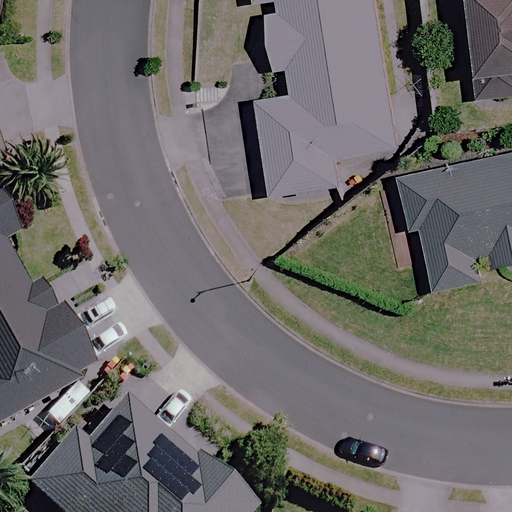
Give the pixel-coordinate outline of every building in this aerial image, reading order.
[(395,151),(375,0),(255,0),(256,4),(266,3),(275,72),(289,70),(292,97),(259,102),(271,199),(339,190),(335,159),(395,151)] [(511,0),(470,0),(483,79),(511,74),(511,0)] [(511,156),(398,182),(410,235),(420,233),(432,288),(511,270),(511,156)] [(0,243),(13,237),(0,213),(0,430),(90,381),(45,299),(28,308),(0,256),(0,243)] [(219,452),(130,376),(25,498),(41,511),(252,511),(253,511),(204,470),(219,452)]
